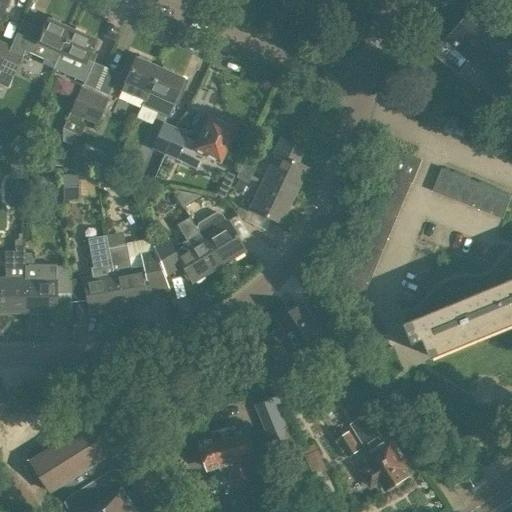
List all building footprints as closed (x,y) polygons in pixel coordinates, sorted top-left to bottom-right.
[(473,10),(462,23),(461,22),(436,49),(459,70),(471,58),(499,83),(511,68),(511,35),(499,24),(494,29),(473,10)] [(10,46),(0,67),(0,85),(7,88),(24,51),(43,59),(41,63),(52,68),(53,68),(70,29),(59,24),(60,21),(51,16),(49,20),(46,18),(36,41),(15,33),(10,46)] [(73,30),(70,29),(53,68),(84,82),(92,63),(85,59),(94,39),(83,35),(84,31),(75,27),(73,30)] [(0,67),(10,46),(0,40),(0,67)] [(112,86),(143,100),(143,101),(158,67),(147,63),(148,59),(138,55),(137,58),(134,57),(134,58),(126,54),(112,86)] [(143,101),(143,100),(140,106),(168,118),(175,103),(177,104),(187,80),(171,73),(172,70),(162,66),(161,69),(158,67),(143,101)] [(68,113),(83,119),(94,92),(80,86),(68,113)] [(94,92),(83,119),(96,124),(108,98),(94,92)] [(176,127),(163,154),(196,169),(204,155),(218,161),(228,141),(230,142),(232,142),(234,141),(236,139),(237,137),(237,135),(237,132),(236,130),(232,128),(208,117),(196,143),(187,139),(189,133),(176,127)] [(150,149),(163,154),(176,127),(162,121),(150,149)] [(18,142),(0,135),(0,153),(11,158),(18,142)] [(274,153),(261,181),(293,196),(307,168),(297,163),(303,149),(279,138),(273,152),(274,153)] [(20,141),(15,157),(29,162),(35,147),(20,141)] [(65,151),(41,145),(38,162),(59,166),(65,151)] [(397,148),(382,184),(405,194),(410,182),(420,158),(397,148)] [(73,161),(64,160),(63,170),(72,171),(73,161)] [(242,162),(239,170),(251,176),(254,167),(242,162)] [(9,163),(9,178),(21,178),(21,163),(9,163)] [(454,171),(443,167),(433,191),(444,196),(454,171)] [(247,185),(251,176),(239,170),(235,180),(237,181),(245,184),(247,185)] [(234,174),(226,171),(214,197),(222,198),(234,174)] [(466,176),(454,171),(444,196),(456,201),(466,176)] [(77,188),(76,175),(76,173),(61,175),(63,200),(78,199),(78,197),(77,188)] [(477,181),(466,176),(456,201),(467,205),(477,181)] [(52,189),(47,177),(28,185),(33,197),(52,189)] [(237,181),(234,187),(242,191),(245,184),(237,181)] [(293,196),(261,181),(248,208),(280,224),(293,196)] [(488,185),(477,181),(467,205),(479,210),(488,185)] [(382,184),(378,195),(401,205),(405,194),(382,184)] [(500,190),(488,185),(479,210),(490,215),(500,190)] [(511,195),(500,190),(490,215),(501,219),(511,195)] [(174,193),(183,208),(202,196),(176,191),(174,193)] [(378,195),(373,207),(396,216),(401,205),(378,195)] [(373,207),(369,218),(392,227),(396,216),(373,207)] [(177,224),(186,239),(198,232),(189,217),(177,224)] [(369,218),(364,229),(387,239),(392,227),(369,218)] [(225,222),(200,237),(199,237),(218,266),(243,250),(225,222)] [(364,229),(359,240),(383,250),(387,239),(364,229)] [(198,232),(186,239),(180,242),(184,247),(175,252),(165,236),(152,244),(165,275),(181,266),(191,283),(218,266),(199,237),(200,237),(198,232)] [(118,308),(106,248),(104,235),(87,239),(92,268),(89,268),(91,276),(82,277),(88,313),(118,308)] [(0,315),(24,315),(24,279),(24,253),(24,240),(14,240),(14,255),(6,255),(6,278),(0,278),(0,315)] [(359,240),(355,252),(378,261),(383,250),(359,240)] [(126,244),(106,248),(118,308),(149,302),(147,291),(167,287),(159,266),(153,251),(139,255),(141,267),(130,269),(126,244)] [(355,252),(350,263),(374,272),(378,261),(355,252)] [(24,279),(24,315),(55,316),(55,293),(69,293),(68,267),(53,267),(53,280),(38,280),(37,265),(33,265),(33,253),(24,253),(24,279)] [(350,263),(346,274),(369,283),(374,272),(350,263)] [(346,274),(341,285),(365,295),(369,283),(346,274)] [(511,278),(406,323),(414,342),(424,338),(432,357),(511,324),(511,278)] [(337,297),(346,312),(367,298),(365,295),(341,285),(337,297)] [(346,312),(354,323),(374,309),(367,298),(346,312)] [(279,320),(303,357),(322,345),(328,354),(343,344),(328,323),(319,329),(302,304),(279,320)] [(354,323),(361,333),(381,320),(374,309),(354,323)] [(381,320),(361,333),(368,344),(388,331),(381,320)] [(278,395),(256,404),(274,448),(296,439),(278,395)] [(350,424),(368,453),(364,455),(371,466),(361,471),(371,486),(380,480),(385,489),(407,475),(403,468),(408,465),(387,431),(381,435),(367,413),(350,424)] [(147,511),(134,503),(132,499),(135,496),(132,490),(127,491),(124,487),(127,483),(118,468),(111,468),(105,459),(115,453),(94,421),(32,462),(52,493),(62,487),(68,496),(65,502),(71,511),(147,511)] [(213,438),(203,441),(210,469),(230,464),(234,480),(254,475),(250,459),(253,458),(245,430),(235,433),(234,426),(211,432),(213,438)] [(336,439),(348,458),(361,449),(349,431),(336,439)] [(0,508),(23,511),(24,507),(11,486),(2,486),(0,498),(0,508)]
